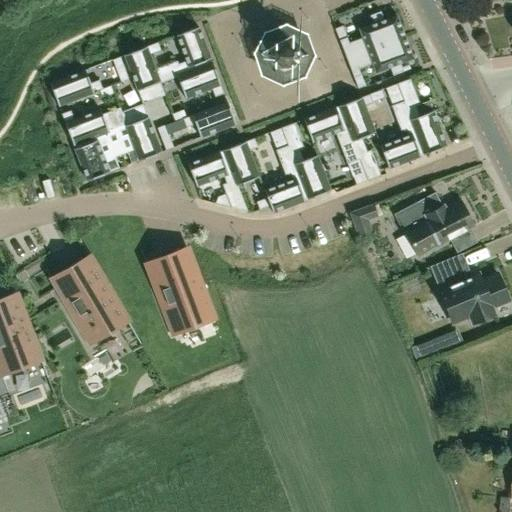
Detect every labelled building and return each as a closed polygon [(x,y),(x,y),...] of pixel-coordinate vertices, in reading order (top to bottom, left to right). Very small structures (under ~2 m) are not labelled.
[(349,43),(347,38),(339,41),(346,59),(404,37),(396,16),(384,20),(380,12),(369,16),(373,24),(359,30),(362,38),(349,43)] [(282,86),(304,77),(314,56),(305,34),(285,24),(263,33),(253,54),(260,76),(282,86)] [(177,62),(155,70),(160,84),(177,77),(212,64),(198,27),(176,36),(186,63),(178,66),(177,62)] [(339,41),(347,38),(342,27),(335,30),(339,41)] [(346,59),(353,78),(361,75),(359,70),(372,64),(376,73),(389,68),(392,76),(403,72),(400,64),(412,59),(404,37),(346,59)] [(146,48),(149,55),(160,51),(157,43),(146,48)] [(124,56),(142,104),(164,96),(160,84),(155,70),(149,55),(146,48),(146,47),(124,56)] [(112,61),(116,72),(124,69),(120,58),(112,61)] [(212,64),(177,77),(185,99),(211,89),(215,98),(224,94),(212,64)] [(124,69),(116,72),(121,83),(128,80),(124,69)] [(85,71),(49,84),(58,107),(99,91),(102,90),(99,80),(90,84),(85,71)] [(365,86),(361,75),(353,78),(356,86),(358,89),(365,86)] [(420,105),(410,79),(397,84),(401,93),(404,102),(424,155),(447,147),(433,111),(420,116),(416,107),(420,105)] [(401,93),(397,84),(386,88),(389,97),(401,93)] [(102,90),(99,91),(102,99),(113,94),(110,87),(102,90)] [(370,95),(373,104),(384,99),(381,90),(370,95)] [(389,97),(393,106),(404,102),(401,93),(389,97)] [(370,95),(339,106),(359,160),(360,160),(364,173),(368,182),(380,177),(370,150),(366,152),(361,139),(375,133),(365,107),(373,104),(370,95)] [(186,128),(195,125),(200,138),(235,125),(227,102),(186,118),(182,119),(186,128)] [(408,136),(380,146),(389,169),(424,155),(404,102),(393,106),(392,106),(401,132),(406,130),(408,136)] [(125,126),(134,150),(138,161),(138,162),(161,153),(142,104),(121,112),(126,126),(125,126)] [(339,106),(303,120),(311,142),(339,132),(341,137),(337,139),(347,164),(359,160),(339,106)] [(70,111),(61,114),(73,146),(104,134),(125,126),(126,126),(121,112),(119,108),(102,115),(100,110),(74,120),(70,111)] [(182,119),(186,118),(183,110),(172,114),(175,122),(182,119)] [(284,137),(287,146),(308,200),(330,191),(316,156),(303,161),(299,151),(304,149),(294,123),(281,128),(284,137)] [(157,129),(161,140),(169,137),(164,126),(157,129)] [(284,137),(281,128),(269,133),(273,142),(284,137)] [(104,134),(73,146),(87,181),(109,173),(99,147),(108,144),(104,134)] [(173,148),(169,137),(161,140),(165,151),(173,148)] [(273,142),(276,150),(287,146),(284,137),(273,142)] [(254,139),(224,150),(237,186),(258,178),(248,151),(258,148),(254,139)] [(291,180),(264,191),(267,199),(270,207),(272,213),(308,200),(287,146),(276,150),(275,151),(285,176),(289,175),(291,180)] [(131,164),(138,161),(134,150),(126,153),(131,164)] [(224,150),(187,164),(196,187),(223,176),(226,184),(222,185),(230,208),(240,211),(247,212),(237,186),(224,150)] [(356,186),(368,182),(364,173),(353,178),(356,186)] [(443,206),(442,207),(434,193),(395,214),(417,256),(473,227),(467,216),(469,213),(465,206),(461,204),(460,202),(445,210),(443,206)] [(270,207),(267,199),(257,203),(259,211),(270,207)] [(349,213),(357,237),(371,232),(367,220),(377,217),(373,205),(349,213)] [(243,242),(243,254),(290,253),(290,242),(243,242)] [(184,331),(204,323),(203,322),(214,318),(187,249),(173,254),(157,260),(166,284),(160,286),(168,309),(175,307),(184,331)] [(90,258),(80,264),(80,262),(71,267),(62,273),(75,295),(68,299),(81,320),(87,316),(100,338),(118,328),(117,326),(127,321),(90,258)] [(497,274),(480,281),(478,274),(472,276),(470,277),(459,282),(451,261),(432,269),(440,290),(439,290),(453,324),(469,318),(472,324),(494,315),(492,308),(508,301),(497,274)] [(17,296),(6,300),(5,299),(0,300),(0,350),(2,349),(11,372),(30,365),(30,363),(41,359),(17,296)] [(500,511),(511,511),(511,499),(502,498),(500,511)]
